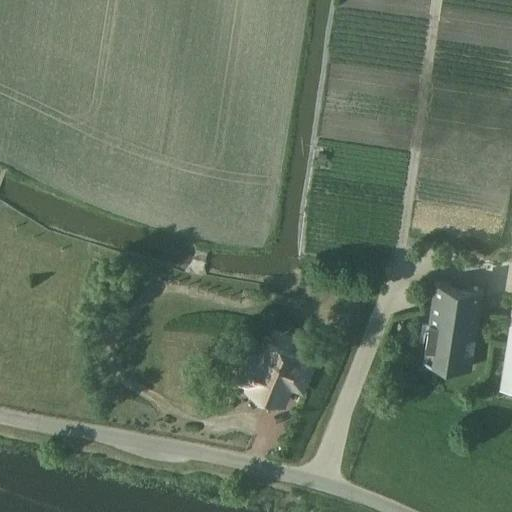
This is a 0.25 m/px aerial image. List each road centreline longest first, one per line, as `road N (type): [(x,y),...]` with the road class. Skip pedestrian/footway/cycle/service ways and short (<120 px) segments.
road 1 (track): [(323,484),(401,284),(441,0)]
road 2 (tertiary): [(395,511),(244,462),(0,416)]
